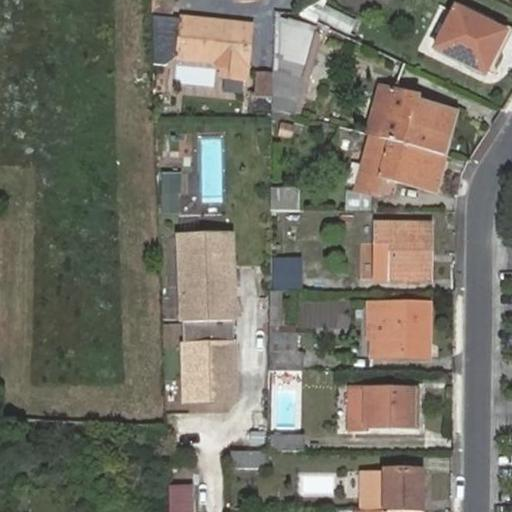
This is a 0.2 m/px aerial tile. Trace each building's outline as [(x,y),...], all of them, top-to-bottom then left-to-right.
[(239,0),(240,10),(266,10),(266,0),(239,0)] [(320,8),(316,22),(351,32),(355,17),(320,8)] [(455,13),(435,54),(483,77),(504,36),(455,13)] [(212,53),(244,58),(244,55),(245,48),(247,37),(249,27),(181,15),(176,54),(211,59),(212,53)] [(279,29),(271,75),(300,82),(310,37),(279,29)] [(243,64),(244,58),(212,53),(211,59),(243,64)] [(255,75),(255,97),(271,97),(271,75),(255,75)] [(271,97),(271,114),(292,119),(300,82),(271,75),(271,97)] [(380,90),(366,140),(370,141),(444,161),(456,119),(415,107),(417,101),(380,90)] [(444,161),(370,141),(361,176),(381,182),(383,175),(435,189),(444,161)] [(159,213),(179,213),(179,172),(159,172),(159,213)] [(270,192),(270,213),(301,214),(301,193),(270,192)] [(393,246),(392,282),(430,283),(431,229),(378,228),(378,245),(393,246)] [(229,239),(180,241),(190,399),(225,397),(237,379),(229,239)] [(375,247),(375,280),(385,281),(386,247),(375,247)] [(273,276),(273,294),(287,294),(302,295),(302,277),(273,276)] [(273,294),(269,294),(269,305),(287,305),(287,294),(273,294)] [(387,324),(386,342),(386,359),(428,360),(429,309),(368,307),(367,324),(387,324)] [(367,342),(386,342),(387,324),(367,324),(367,342)] [(296,337),(269,336),(268,357),(296,357),(296,337)] [(296,357),(268,357),(268,374),(301,374),(302,358),(296,357)] [(417,431),(418,392),(349,391),(349,434),(368,435),(368,430),(417,431)] [(368,435),(349,434),(348,454),(367,455),(368,435)] [(271,438),(271,455),(303,454),(303,438),(271,438)] [(266,470),(266,452),(228,452),(228,470),(266,470)] [(234,503),(259,505),(261,475),(236,473),(234,503)] [(423,511),(424,473),(382,473),(382,474),(369,474),(368,511),(423,511)] [(190,511),(190,503),(168,503),(168,511),(190,511)]
